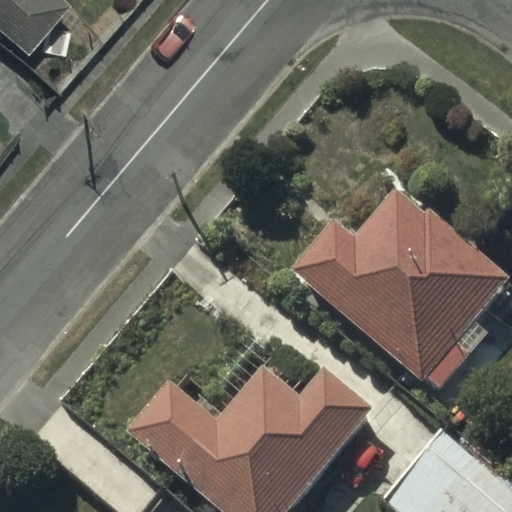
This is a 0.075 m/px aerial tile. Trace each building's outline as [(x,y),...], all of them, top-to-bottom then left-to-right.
[(0,0),(0,18),(23,38),(55,0),(0,0)] [(360,245),(339,227),(298,274),(427,386),(430,383),(441,392),(474,355),(460,344),(511,285),(435,218),(432,222),(402,196),(360,245)] [(511,235),(494,256),(511,270),(511,235)] [(172,385),(132,434),(220,511),(295,511),(376,413),(326,373),(304,400),(270,372),(225,428),(172,385)] [(511,511),(511,483),(447,433),(387,503),(397,511),(511,511)]
